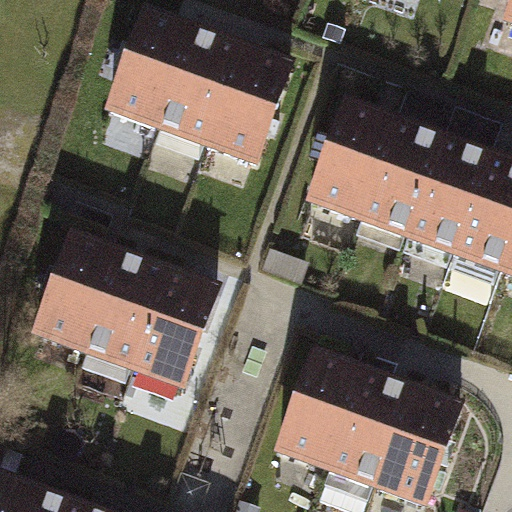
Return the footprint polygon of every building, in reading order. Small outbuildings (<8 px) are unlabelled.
[(113,113),(161,131),(196,36),(148,18),(113,113)] [(161,131),(209,148),(244,54),(196,36),(161,131)] [(209,148),(257,166),(292,71),(244,54),(209,148)] [(315,203),(362,221),(397,127),(349,110),(315,203)] [(362,221),(409,238),(444,145),(397,127),(362,221)] [(409,238),(457,256),(491,162),(444,145),(409,238)] [(457,256),(504,273),(511,251),(511,169),(491,162),(457,256)] [(39,337),(88,354),(122,259),(74,242),(39,337)] [(88,354),(136,372),(170,277),(122,259),(88,354)] [(181,388),(184,389),(218,294),(170,277),(136,372),(137,372),(126,402),(170,418),(181,388)] [(283,454),(331,471),(365,377),(317,360),(283,454)] [(375,487),(379,488),(413,395),(365,377),(331,471),(334,472),(326,496),(329,505),(349,511),(363,511),(366,511),(375,487)] [(379,488),(427,506),(461,412),(413,395),(379,488)] [(0,511),(36,511),(41,498),(0,483),(0,511)] [(79,511),(41,498),(36,511),(79,511)]
